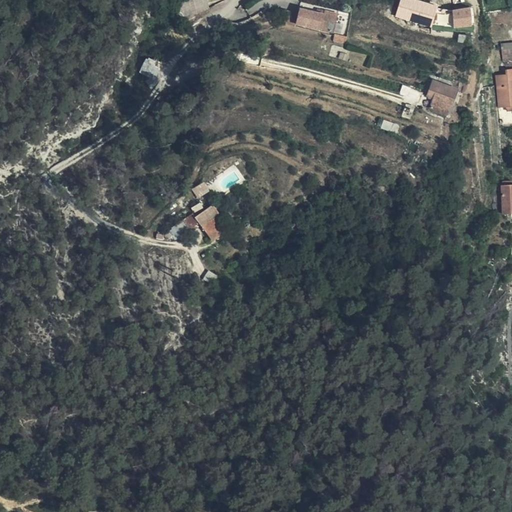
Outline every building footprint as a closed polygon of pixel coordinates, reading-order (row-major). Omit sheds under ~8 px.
[(183,0),(186,13),(211,9),(209,0),(183,0)] [(401,0),(396,16),(431,27),(437,7),(414,0),(401,0)] [(456,17),(447,18),(449,26),(453,25),(454,28),(472,25),(471,15),(469,8),(455,10),(456,17)] [(295,24),(333,33),(336,14),(323,11),(322,15),(299,9),(295,24)] [(333,33),(331,39),(346,42),(347,36),(333,33)] [(503,62),(505,62),(511,61),(511,43),(502,45),(503,62)] [(507,107),(511,106),(511,61),(505,62),(506,75),(497,76),(500,107),(507,107)] [(433,98),(429,109),(447,115),(457,90),(432,81),(427,95),(433,98)] [(396,133),(398,126),(384,121),(381,128),(396,133)] [(193,187),(199,196),(211,188),(205,179),(193,187)] [(511,213),(511,186),(502,187),(504,214),(511,213)] [(189,228),(186,221),(180,223),(184,230),(189,228)] [(223,234),(215,222),(211,224),(210,222),(204,226),(213,240),(223,234)]
